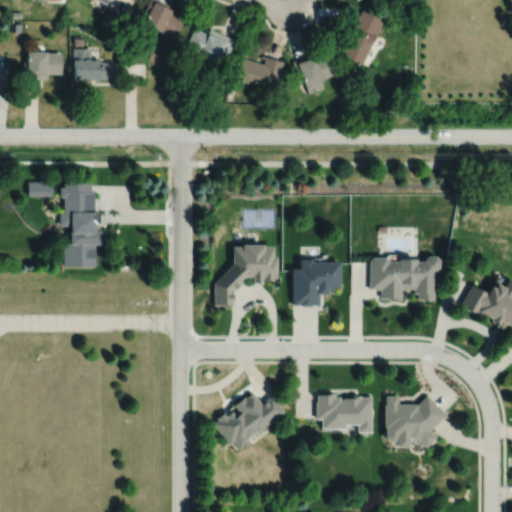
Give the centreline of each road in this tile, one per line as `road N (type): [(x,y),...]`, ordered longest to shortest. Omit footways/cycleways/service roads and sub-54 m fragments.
road 1 (tertiary): [(0,134),(511,135)]
road 2 (residential): [(180,347),(404,348),(450,357),(488,402),(492,511)]
road 3 (residential): [(179,134),(180,511)]
